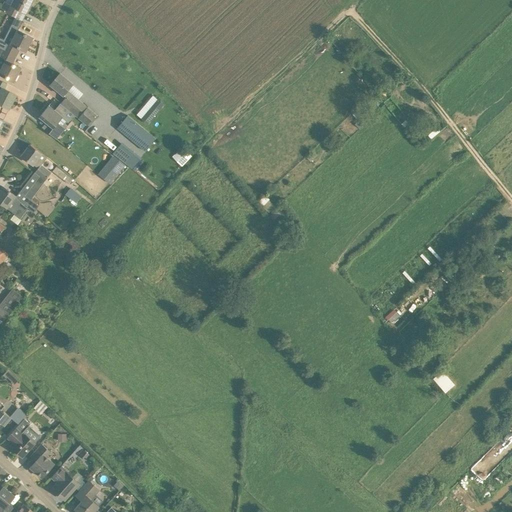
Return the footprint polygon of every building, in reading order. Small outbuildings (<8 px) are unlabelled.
[(1,10),(21,20),(25,13),(26,14),(33,0),(13,0),(11,5),(5,3),(1,10)] [(16,56),(20,49),(25,52),(32,38),(13,28),(3,50),(16,56)] [(0,66),(2,68),(0,71),(0,74),(14,82),(21,68),(12,64),(16,56),(3,50),(0,48),(0,66)] [(89,127),(97,117),(67,91),(73,84),(60,73),(50,85),(65,98),(61,103),(89,127)] [(7,84),(0,80),(0,104),(8,109),(16,95),(4,89),(7,84)] [(157,100),(141,119),(147,124),(163,105),(162,104),(161,103),(160,101),(158,101),(157,100)] [(39,117),(45,122),(49,125),(45,130),(56,139),(65,128),(58,123),(62,117),(48,106),(39,117)] [(126,115),(115,128),(137,146),(143,151),(154,138),(126,115)] [(38,175),(24,195),(30,200),(50,174),(40,166),(47,157),(30,145),(21,156),(33,165),(38,168),(35,173),(38,175)] [(141,160),(122,146),(114,155),(133,170),(141,160)] [(183,146),(174,156),(183,165),(192,155),(183,146)] [(114,158),(99,176),(110,184),(124,167),(114,158)] [(38,205),(30,200),(24,195),(21,193),(17,198),(15,196),(3,187),(0,191),(0,203),(1,204),(14,214),(13,215),(19,219),(27,208),(33,212),(38,205)] [(66,194),(77,202),(82,194),(71,187),(66,194)] [(0,266),(9,255),(0,247),(0,233),(4,227),(0,223),(0,266)] [(12,289),(0,303),(0,307),(8,314),(24,298),(12,289)] [(0,319),(2,321),(8,314),(0,307),(0,319)] [(1,410),(5,406),(0,402),(0,423),(3,426),(11,418),(1,410)] [(22,457),(26,452),(35,443),(25,435),(24,436),(16,429),(7,438),(15,445),(12,449),(22,457)] [(42,478),(54,464),(45,457),(50,452),(41,444),(30,456),(35,462),(30,467),(42,478)] [(491,449),(472,470),(484,480),(503,460),(491,449)] [(66,473),(67,472),(61,467),(51,477),(57,483),(52,489),(64,500),(76,487),(71,482),(73,479),(66,473)] [(78,511),(93,511),(98,507),(90,500),(99,490),(88,480),(77,493),(84,499),(75,509),(78,511)] [(0,511),(9,511),(11,510),(6,506),(14,497),(3,487),(0,491),(0,511)]
